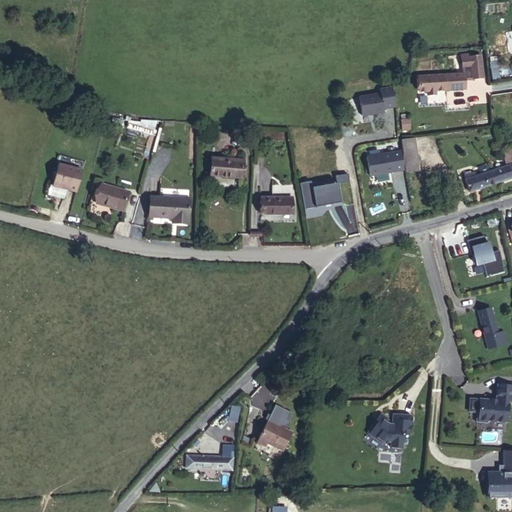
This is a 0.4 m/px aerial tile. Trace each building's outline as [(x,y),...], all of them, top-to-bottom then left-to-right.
[(418,77),(419,91),(428,91),(428,95),(436,94),(436,90),(465,88),(464,79),(472,78),(483,77),(481,56),(462,59),(464,73),(418,77)] [(359,97),(362,116),(384,112),(384,108),(395,106),(392,88),(380,90),(380,94),(359,97)] [(140,122),(139,131),(152,135),(156,121),(140,120),(140,122)] [(410,129),(409,120),(401,121),(403,130),(410,129)] [(128,121),(128,128),(139,131),(140,122),(128,121)] [(400,140),(405,172),(419,170),(414,138),(400,140)] [(502,151),(505,161),(511,159),(511,148),(502,151)] [(366,157),(370,176),(404,170),(400,151),(366,157)] [(212,158),(210,175),(241,178),(243,160),(236,160),(236,162),(223,161),(223,159),(212,158)] [(464,175),(469,192),(511,177),(511,159),(505,161),(507,166),(476,176),(474,172),(464,175)] [(58,164),(53,184),(66,188),(66,189),(77,192),(82,171),(58,164)] [(335,176),(336,184),(349,181),(348,174),(335,176)] [(300,183),(304,209),(341,203),(338,188),(332,189),(331,184),(312,188),(311,181),(300,183)] [(102,185),(97,203),(123,211),(128,192),(102,185)] [(150,197),(149,217),(173,218),(172,223),(188,224),(190,199),(150,197)] [(262,198),(262,214),(292,214),(292,197),(287,197),(287,198),(273,199),(273,197),(262,198)] [(473,254),(476,265),(493,261),(488,242),(486,243),(484,236),(467,240),(469,248),(471,247),(473,254)] [(486,315),(484,310),(477,312),(489,348),(505,343),(501,330),(495,331),(490,314),(486,315)] [(486,420),(486,419),(506,420),(507,400),(511,400),(511,384),(496,383),(495,397),(479,396),(478,409),(476,409),(475,419),(486,420)] [(232,406),(228,421),(237,422),(240,407),(232,406)] [(387,416),(380,412),(366,431),(381,441),(390,442),(389,445),(392,447),(399,448),(402,446),(403,432),(409,432),(410,414),(391,413),(391,422),(387,422),(387,421),(386,419),(387,416)] [(268,420),(259,439),(267,443),(283,451),(292,432),(268,420)] [(186,456),(186,468),(232,470),(233,445),(223,445),(222,457),(186,456)] [(488,472),(488,498),(511,497),(511,457),(503,457),(503,465),(498,465),(498,472),(488,472)]
